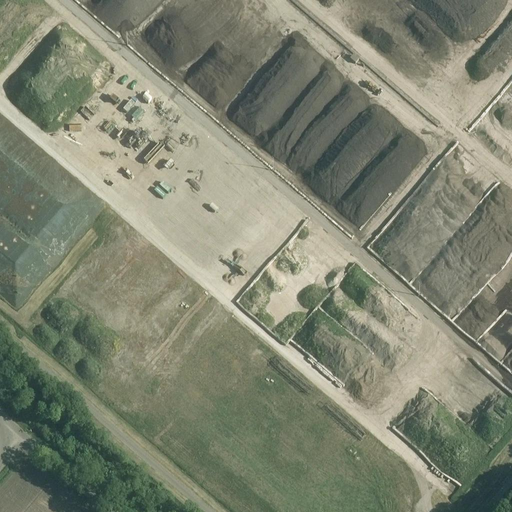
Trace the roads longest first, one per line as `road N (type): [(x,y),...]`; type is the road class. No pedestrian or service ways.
road 1 (unknown): [(406,296),(421,318),(428,379),(418,406),(396,423),(368,424),(0,98)]
road 2 (unknown): [(67,0),(406,296)]
road 3 (unknown): [(293,0),(418,104),(486,189),(486,205),(406,296)]
road 4 (unknown): [(511,382),(406,296)]
